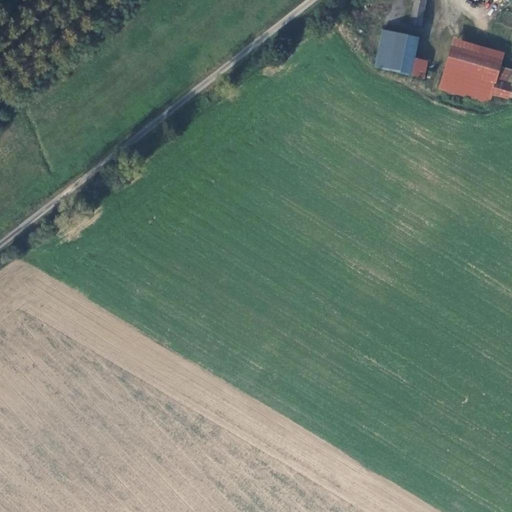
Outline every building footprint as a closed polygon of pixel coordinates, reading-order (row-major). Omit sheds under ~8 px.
[(425,0),(411,0),(412,1),(414,2),(410,24),(420,26),(425,0)] [(383,30),(373,64),(408,73),(416,40),(416,38),(383,30)] [(416,40),(408,73),(423,77),(431,43),(416,40)] [(495,80),(499,66),(501,60),(451,45),(439,87),(483,100),(489,101),(491,94),(495,80)] [(511,69),(499,66),(495,80),(511,83),(511,69)] [(491,94),(510,99),(511,91),(511,83),(495,80),(491,94)]
